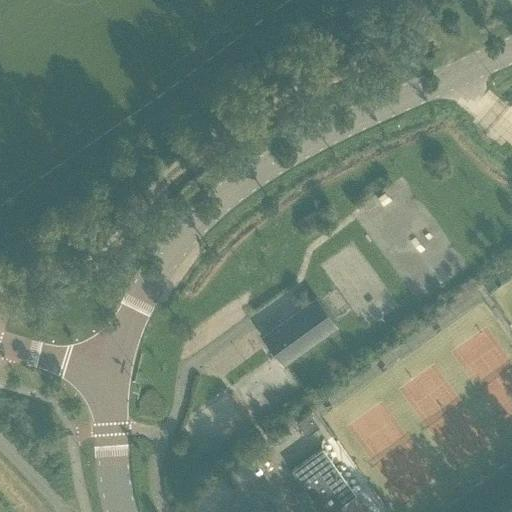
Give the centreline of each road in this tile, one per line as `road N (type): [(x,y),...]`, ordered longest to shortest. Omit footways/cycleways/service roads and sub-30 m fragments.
road 1 (tertiary): [(113,369),(146,289),(215,209),(332,133),(511,52)]
road 2 (tertiary): [(121,511),(109,430),(113,369)]
